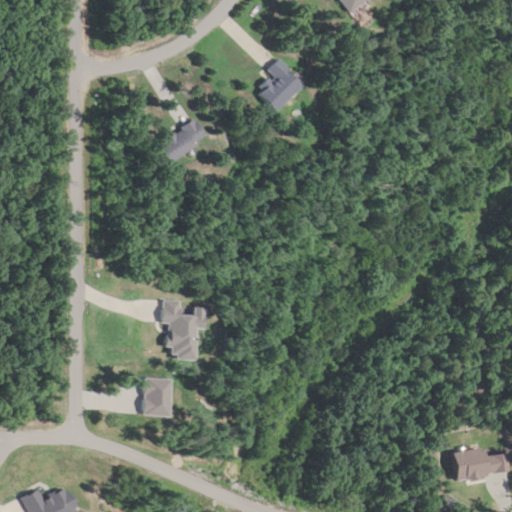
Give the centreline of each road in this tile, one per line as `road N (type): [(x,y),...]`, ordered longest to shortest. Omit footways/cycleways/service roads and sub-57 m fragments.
road 1 (residential): [(73,0),(79,441)]
road 2 (residential): [(0,436),(79,441),(262,511)]
road 3 (residential): [(73,77),(153,57),(196,31),(223,0)]
